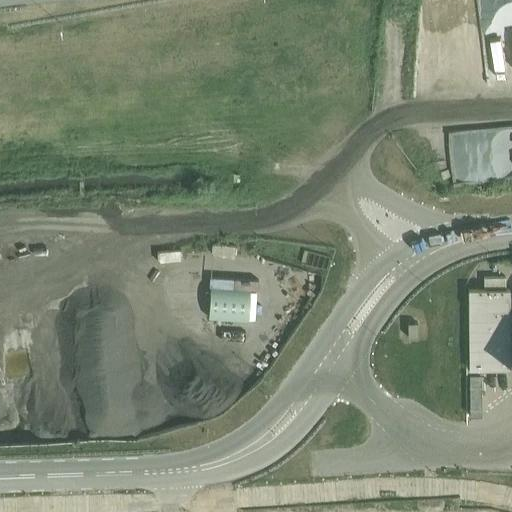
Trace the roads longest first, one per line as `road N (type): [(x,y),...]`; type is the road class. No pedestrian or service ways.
road 1 (unclassified): [(0,474),(221,460),(281,426),(333,358)]
road 2 (unclassified): [(333,358),(388,277),(420,253),(511,229)]
road 3 (unclassified): [(333,358),(409,428),(433,443),(468,448)]
